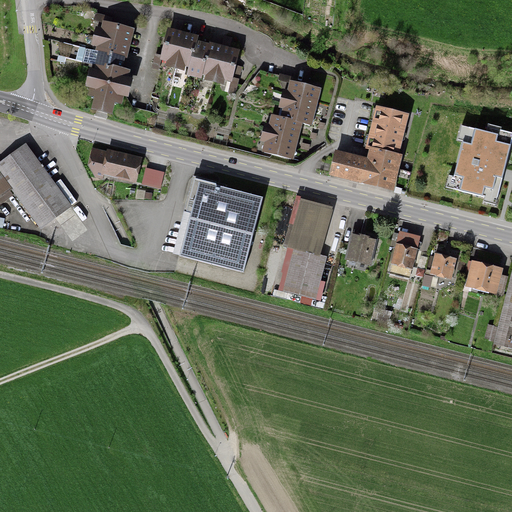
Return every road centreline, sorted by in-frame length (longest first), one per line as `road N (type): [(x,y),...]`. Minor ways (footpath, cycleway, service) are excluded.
road 1 (primary): [(59,120),(511,237)]
road 2 (track): [(0,275),(137,316),(224,455)]
road 3 (residential): [(70,0),(200,16),(241,29),(261,49)]
road 4 (track): [(511,54),(358,25),(356,0)]
road 5 (track): [(0,382),(146,325)]
road 6 (residential): [(59,120),(117,253)]
